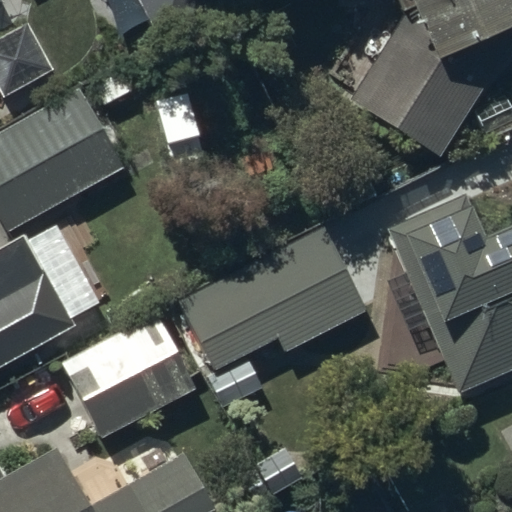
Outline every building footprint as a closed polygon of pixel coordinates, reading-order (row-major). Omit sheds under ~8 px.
[(511,0),(407,0),(414,15),(355,105),(438,158),(511,43),(511,0)] [(125,178),(85,105),(0,150),(0,214),(13,239),(125,178)] [(511,221),(469,240),(451,198),(384,226),(450,384),(511,358),(511,221)] [(284,349),(363,310),(327,239),(188,308),(217,365),(277,335),(284,349)] [(0,310),(0,369),(71,330),(45,285),(0,310)] [(155,322),(62,370),(101,442),(193,394),(155,322)] [(86,511),(82,511),(52,456),(0,484),(0,511),(207,511),(179,461),(86,511)]
